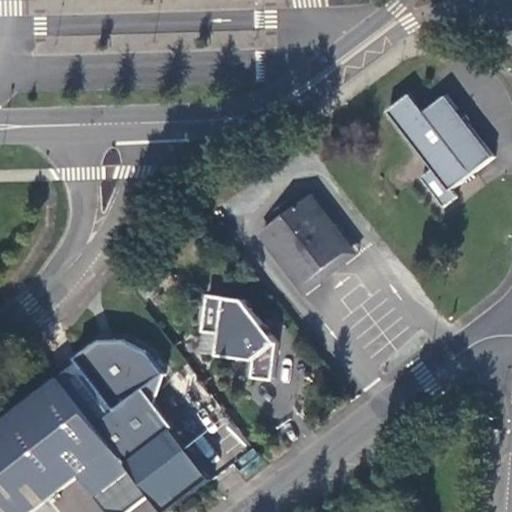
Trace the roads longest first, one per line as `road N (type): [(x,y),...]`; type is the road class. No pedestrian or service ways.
road 1 (secondary): [(115,123),(235,120),(302,92),(407,18)]
road 2 (unclassified): [(511,338),(476,347),(429,376),(253,511)]
road 3 (unclassified): [(115,123),(113,174),(97,228),(74,268),(0,333)]
